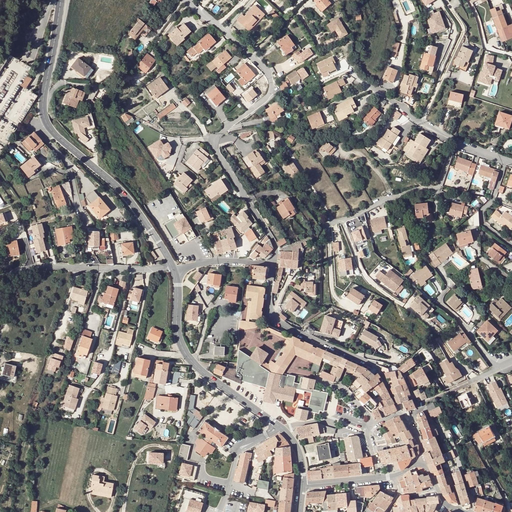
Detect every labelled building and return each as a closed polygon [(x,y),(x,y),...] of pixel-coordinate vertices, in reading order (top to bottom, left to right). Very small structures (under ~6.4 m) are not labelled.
[(328,0),(315,0),(314,1),(317,4),(316,5),(322,12),(331,4),(328,0)] [(243,15),(237,20),(249,32),(265,15),(255,6),(245,17),(243,15)] [(493,17),(502,41),(511,37),(511,32),(509,33),(507,26),(501,10),(496,12),(495,8),(490,10),(493,17)] [(441,26),(444,26),(439,12),(426,16),(432,32),(442,29),(441,26)] [(338,18),(327,25),(332,32),(336,29),(337,29),(338,30),(337,31),(341,38),(348,33),(338,18)] [(140,20),(130,32),(134,35),(141,28),(143,29),(144,30),(141,34),(144,37),(151,29),(140,20)] [(177,28),(168,35),(175,44),(183,37),(183,38),(191,32),(184,24),(178,29),(177,28)] [(134,35),(130,32),(128,34),(135,39),(143,29),(141,28),(134,35)] [(207,46),(208,48),(216,42),(209,34),(199,43),(204,49),(207,46)] [(288,35),(278,42),(285,52),(284,53),(286,56),(294,50),(292,48),(295,46),(288,35)] [(183,37),(175,44),(177,45),(185,39),(183,38),(183,37)] [(332,37),(324,42),(327,46),(335,41),(332,37)] [(199,43),(193,48),(196,51),(197,53),(198,54),(204,49),(199,43)] [(432,46),(427,44),(420,68),(432,72),(434,67),(433,66),(436,55),(435,55),(439,44),(433,44),(432,46)] [(473,51),(463,47),(461,53),(459,52),(458,54),(460,55),(459,57),(457,56),(454,63),(459,65),(463,67),(466,62),(468,63),(473,51)] [(313,54),(309,48),(301,54),(299,51),(293,56),(295,59),(296,58),(298,56),(302,61),(302,62),(313,54)] [(225,50),(212,61),(217,67),(218,68),(216,70),(219,73),(226,67),(223,64),(231,57),(225,50)] [(147,54),(146,56),(149,59),(148,61),(152,64),(156,60),(147,54)] [(495,77),(498,69),(494,68),(491,67),(492,66),(493,57),(485,55),(484,63),(485,63),(482,73),(481,72),(478,81),(485,84),(488,75),(495,77)] [(146,73),(149,69),(152,64),(148,61),(149,59),(146,56),(137,66),(146,73)] [(78,58),(71,66),(81,73),(79,75),(82,78),(84,76),(90,67),(78,58)] [(331,58),(318,64),(322,73),(323,77),(330,74),(337,71),(334,64),(331,58)] [(463,67),(459,65),(458,68),(465,71),(469,63),(468,63),(466,62),(463,67)] [(245,63),(236,71),(242,78),(238,81),(242,86),(255,75),(245,63)] [(310,66),(308,63),(301,68),(302,71),(310,66)] [(93,70),(90,67),(84,76),(87,78),(93,70)] [(384,78),(386,79),(393,82),(398,71),(396,70),(392,68),(390,67),(389,67),(384,78)] [(501,70),(498,69),(495,77),(488,75),(485,84),(489,85),(491,79),(498,81),(501,70)] [(296,71),(287,76),(292,84),(301,79),(296,71)] [(405,75),(400,92),(411,95),(413,86),(412,86),(415,76),(412,75),(410,74),(409,76),(405,75)] [(31,79),(27,76),(21,86),(26,89),(31,79)] [(411,95),(400,92),(399,94),(411,97),(415,87),(417,88),(418,84),(416,83),(418,77),(415,76),(412,86),(413,86),(411,95)] [(147,86),(155,96),(162,91),(163,93),(168,89),(160,77),(147,86)] [(333,94),(333,95),(341,92),(339,86),(346,83),(344,78),(324,88),(328,96),(333,94)] [(288,80),(280,85),(283,90),(288,87),(287,84),(289,82),(288,80)] [(80,96),(82,91),(71,87),(69,92),(68,94),(67,94),(63,103),(73,107),(78,95),(80,96)] [(207,95),(214,103),(219,99),(221,101),(225,98),(216,88),(207,95)] [(248,103),(259,95),(253,88),(243,96),(248,103)] [(85,92),(82,91),(80,96),(78,95),(73,107),(76,108),(79,100),(82,101),(85,92)] [(463,95),(451,92),(449,100),(461,103),(463,95)] [(187,98),(182,102),(186,107),(190,103),(187,98)] [(353,98),(333,107),(339,121),(348,117),(347,115),(354,112),(353,109),(356,107),(353,98)] [(381,98),(377,103),(382,107),(386,102),(381,98)] [(276,115),(280,113),(284,111),(279,102),(266,110),(273,122),(281,117),(280,115),(277,117),(276,115)] [(374,121),(376,119),(381,113),(373,106),(362,118),(371,126),(375,122),(374,121)] [(320,112),(308,117),(312,126),(317,124),(318,126),(325,123),(320,112)] [(511,118),(511,116),(499,112),(495,125),(509,129),(511,118)] [(125,122),(132,117),(125,114),(121,117),(125,122)] [(80,129),(89,128),(86,118),(71,122),(74,135),(76,135),(77,137),(85,143),(87,140),(85,138),(81,135),(80,129)] [(381,137),(377,143),(387,150),(400,131),(393,127),(391,131),(388,129),(382,138),(381,137)] [(89,130),(89,128),(80,129),(81,135),(85,138),(83,131),(89,130)] [(34,132),(22,143),(29,151),(32,148),(41,140),(34,132)] [(424,147),(426,148),(430,140),(419,134),(414,142),(410,148),(407,153),(408,153),(419,160),(424,152),(422,151),(424,147)] [(403,150),(407,153),(410,148),(414,142),(410,139),(403,150)] [(44,143),(41,140),(32,148),(35,151),(44,143)] [(166,150),(171,147),(167,142),(162,145),(160,140),(149,147),(155,155),(161,161),(162,161),(164,160),(163,158),(169,154),(166,150)] [(325,150),(328,153),(333,147),(329,143),(328,144),(326,142),(319,149),(322,152),(325,150)] [(428,150),(426,148),(424,147),(422,151),(424,152),(419,160),(408,153),(406,156),(419,164),(428,150)] [(201,166),(208,158),(207,157),(210,154),(202,148),(199,151),(198,150),(188,162),(198,171),(202,167),(201,166)] [(253,152),(248,155),(255,166),(251,168),(257,177),(265,172),(261,166),(259,164),(264,160),(258,152),(254,154),(253,152)] [(34,156),(20,167),(27,175),(36,168),(40,165),(34,156)] [(471,178),(476,164),(471,163),(472,162),(458,157),(455,167),(461,170),(461,172),(468,174),(467,177),(471,178)] [(209,159),(208,158),(201,166),(202,167),(209,159)] [(293,162),(284,168),(287,173),(288,172),(293,180),(297,177),(296,175),(299,173),(293,162)] [(494,169),(481,165),(478,174),(491,179),(488,188),(493,189),(498,173),(494,171),(494,169)] [(27,175),(28,177),(38,170),(36,168),(27,175)] [(193,181),(190,179),(188,179),(189,177),(184,173),(179,179),(180,180),(179,181),(178,180),(174,185),(182,192),(186,188),(193,181)] [(222,181),(205,192),(211,200),(220,194),(222,195),(229,191),(222,181)] [(66,204),(60,188),(54,191),(51,191),(57,207),(62,205),(66,204)] [(94,190),(85,197),(91,204),(89,206),(99,218),(106,213),(104,212),(107,209),(104,206),(105,204),(94,190)] [(289,212),(294,209),(288,199),(283,202),(283,203),(283,204),(281,205),(277,207),(284,219),(290,215),(289,212)] [(451,202),(449,213),(461,217),(462,212),(466,213),(468,206),(451,202)] [(428,203),(415,204),(416,218),(423,217),(423,215),(429,214),(428,203)] [(209,215),(208,214),(205,208),(196,212),(200,222),(204,221),(206,220),(207,221),(213,219),(211,214),(209,215)] [(499,212),(496,209),(491,216),(494,218),(496,216),(499,218),(498,219),(505,224),(511,229),(511,226),(511,216),(505,211),(502,215),(499,213),(499,212)] [(0,212),(0,223),(9,220),(5,211),(0,212)] [(173,222),(183,216),(181,213),(163,224),(172,239),(180,234),(173,222)] [(183,216),(173,222),(180,234),(183,233),(191,228),(183,216)] [(496,216),(494,218),(504,225),(505,224),(498,219),(499,218),(496,216)] [(249,226),(253,223),(247,217),(244,220),(249,226)] [(387,228),(384,217),(370,220),(371,224),(373,231),(374,231),(381,229),(387,228)] [(42,223),(32,226),(35,240),(44,237),(43,233),(44,232),(42,223)] [(247,228),(242,223),(240,224),(238,226),(237,228),(242,232),(247,228)] [(355,242),(368,237),(363,225),(359,227),(360,229),(352,231),(355,242)] [(71,226),(56,229),(59,245),(66,244),(66,243),(70,242),(69,239),(74,238),(71,226)] [(405,243),(409,242),(405,227),(398,229),(399,236),(398,236),(403,256),(410,254),(408,245),(406,246),(405,243)] [(196,236),(191,228),(183,233),(188,241),(196,236)] [(232,228),(225,230),(231,250),(236,248),(233,237),(235,237),(232,228)] [(251,229),(244,233),(250,242),(256,238),(251,229)] [(117,230),(109,231),(110,241),(111,241),(111,244),(114,243),(114,240),(118,240),(117,230)] [(231,250),(225,230),(221,231),(222,235),(219,236),(224,252),(231,250)] [(459,245),(468,243),(474,241),(471,230),(456,234),(459,245)] [(100,231),(89,231),(89,246),(93,246),(99,246),(104,246),(105,239),(100,239),(100,231)] [(212,235),(215,243),(217,250),(218,253),(224,252),(219,236),(218,233),(212,235)] [(270,251),(273,248),(271,245),(268,236),(263,240),(266,243),(262,248),(271,256),(272,255),(273,254),(270,251)] [(17,241),(6,243),(8,257),(13,256),(13,254),(19,253),(17,241)] [(123,255),(130,254),(134,253),(133,242),(122,244),(122,250),(118,251),(119,257),(120,257),(120,258),(123,258),(123,256),(123,255)] [(284,250),(283,252),(293,252),(299,253),(299,249),(302,248),(306,243),(305,242),(295,245),(284,250)] [(410,254),(403,256),(404,258),(412,255),(409,242),(405,243),(406,246),(408,245),(410,254)] [(255,250),(259,254),(264,258),(266,261),(271,256),(262,248),(260,245),(257,243),(253,249),(255,250)] [(436,256),(433,259),(437,266),(442,262),(441,261),(446,257),(453,252),(446,243),(434,252),(436,256)] [(506,252),(495,243),(492,247),(493,248),(489,255),(497,261),(502,255),(503,256),(506,252)] [(467,256),(476,255),(476,250),(472,250),(472,247),(467,248),(467,256)] [(250,256),(254,259),(259,254),(255,250),(250,256)] [(502,255),(497,261),(500,263),(508,253),(506,252),(503,256),(502,255)] [(281,258),(280,259),(280,267),(278,275),(281,276),(283,267),(292,268),(292,259),(281,258)] [(437,266),(433,259),(429,261),(433,266),(434,268),(437,266)] [(255,265),(255,269),(255,271),(254,273),(254,276),(254,278),(265,280),(267,267),(255,265)] [(413,275),(416,280),(420,285),(425,281),(427,279),(433,275),(432,273),(426,265),(420,270),(413,275)] [(410,268),(403,274),(406,277),(413,271),(410,268)] [(478,268),(468,270),(473,289),(478,288),(478,286),(482,285),(478,268)] [(194,277),(198,281),(203,274),(199,271),(194,277)] [(386,276),(381,282),(396,292),(404,281),(390,271),(386,276)] [(376,277),(381,282),(386,276),(380,272),(376,277)] [(215,285),(220,285),(221,275),(205,273),(203,275),(198,282),(215,285)] [(301,283),(301,286),(301,288),(302,288),(306,289),(306,292),(313,292),(313,284),(313,282),(307,282),(306,283),(301,283)] [(297,283),(294,287),(300,292),(302,288),(301,288),(301,286),(297,283)] [(108,286),(106,294),(105,298),(103,297),(102,302),(114,306),(119,289),(108,286)] [(131,299),(140,301),(143,288),(134,286),(131,299)] [(225,299),(229,300),(229,298),(236,299),(238,287),(227,286),(225,299)] [(265,295),(265,288),(247,286),(246,294),(246,298),(249,298),(249,302),(252,302),(250,317),(250,319),(262,320),(263,318),(263,312),(262,312),(262,308),(263,308),(263,305),(264,298),(263,298),(264,295),(265,295)] [(79,300),(85,302),(88,291),(74,287),(71,298),(79,300)] [(405,287),(398,293),(403,298),(409,291),(405,287)] [(365,296),(353,288),(347,297),(359,305),(365,296)] [(304,298),(291,290),(287,296),(290,299),(286,306),(292,310),(295,306),(296,306),(299,303),(300,303),(304,298)] [(463,302),(464,303),(467,300),(461,294),(458,296),(456,295),(448,302),(455,310),(463,302)] [(413,309),(421,315),(429,305),(417,295),(411,302),(416,306),(413,309)] [(498,317),(509,305),(501,298),(498,301),(496,303),(493,301),(487,307),(494,313),(498,317)] [(383,305),(374,299),(369,308),(377,314),(383,305)] [(252,302),(249,302),(247,322),(240,321),(239,328),(246,330),(258,325),(270,330),(288,338),(285,343),(288,345),(292,338),(270,328),(260,323),(250,322),(250,319),(250,317),(252,302)] [(461,306),(464,303),(463,302),(455,310),(457,312),(462,307),(461,306)] [(199,305),(188,304),(187,320),(197,321),(199,305)] [(433,309),(429,305),(421,315),(425,319),(433,309)] [(511,307),(509,305),(498,317),(501,319),(511,307)] [(332,329),(335,319),(325,316),(320,332),(338,337),(340,331),(332,329)] [(343,322),(335,319),(332,329),(340,331),(343,322)] [(487,321),(477,332),(488,342),(498,332),(487,321)] [(153,327),(148,338),(158,342),(162,332),(153,327)] [(92,332),(82,329),(80,335),(83,336),(76,355),(83,358),(84,355),(86,349),(88,350),(92,339),(90,338),(92,332)] [(126,334),(119,332),(118,334),(116,343),(123,344),(130,346),(133,330),(127,329),(126,334)] [(378,337),(365,330),(360,338),(373,346),(375,349),(382,345),(379,340),(377,339),(378,337)] [(471,342),(465,333),(462,335),(460,333),(447,342),(454,351),(466,342),(468,344),(471,342)] [(68,336),(66,343),(72,345),(74,338),(68,336)] [(280,356),(275,363),(275,364),(283,369),(286,365),(288,367),(289,365),(296,354),(314,363),(310,371),(317,372),(323,357),(325,351),(324,350),(317,347),(317,348),(313,346),(313,345),(311,344),(305,341),(304,342),(300,341),(301,340),(293,336),(292,338),(288,345),(285,349),(283,352),(284,353),(281,356),(280,356)] [(225,347),(215,347),(214,355),(224,356),(225,347)] [(251,358),(259,363),(261,364),(263,361),(268,354),(258,347),(251,358)] [(332,365),(336,355),(328,351),(329,349),(325,348),(324,350),(325,351),(323,357),(330,361),(329,363),(330,364),(332,365)] [(225,368),(222,376),(240,383),(241,381),(266,388),(270,372),(260,366),(261,364),(259,363),(251,358),(239,350),(238,355),(237,369),(225,368)] [(51,358),(48,369),(55,371),(57,367),(59,367),(61,362),(62,362),(64,356),(56,353),(54,358),(51,358)] [(332,365),(337,367),(343,370),(344,367),(348,360),(336,355),(332,365)] [(138,357),(133,376),(145,379),(150,360),(138,357)] [(402,365),(406,371),(415,364),(411,358),(405,362),(402,365)] [(440,362),(443,367),(446,365),(453,377),(446,380),(448,383),(452,381),(451,379),(453,378),(454,380),(460,377),(457,373),(454,368),(453,368),(450,362),(448,358),(440,362)] [(115,359),(113,372),(120,373),(122,360),(115,359)] [(350,370),(353,362),(352,362),(353,360),(351,359),(350,361),(349,361),(348,360),(344,367),(346,368),(347,368),(350,370)] [(89,373),(89,375),(94,376),(93,378),(97,379),(98,373),(95,372),(98,363),(93,361),(93,364),(91,363),(88,373),(89,373)] [(260,366),(270,372),(282,375),(288,367),(286,365),(283,369),(275,364),(275,363),(273,361),(270,365),(269,364),(263,361),(261,364),(260,366)] [(5,362),(2,373),(12,376),(15,365),(5,362)] [(157,364),(156,370),(167,371),(169,363),(163,362),(163,365),(157,364)] [(225,368),(228,362),(222,362),(220,365),(219,364),(211,363),(209,370),(214,374),(215,373),(222,376),(225,368)] [(412,386),(412,387),(415,386),(412,379),(415,377),(416,379),(421,376),(426,374),(425,373),(432,369),(429,363),(422,367),(408,376),(412,386)] [(359,377),(362,374),(367,369),(358,365),(355,372),(350,370),(347,368),(346,371),(359,377)] [(393,384),(394,387),(400,385),(398,379),(403,377),(401,374),(399,370),(391,365),(388,368),(383,366),(382,368),(382,370),(385,373),(390,385),(393,384)] [(446,365),(443,367),(447,375),(444,377),(446,380),(453,377),(446,365)] [(184,372),(193,374),(193,371),(189,367),(183,366),(182,372),(184,372)] [(338,382),(343,370),(337,367),(336,368),(333,367),(330,374),(336,377),(334,380),(338,382)] [(362,374),(366,377),(371,372),(368,370),(370,368),(369,367),(367,369),(362,374)] [(457,373),(460,377),(462,375),(459,368),(455,367),(454,368),(457,373)] [(156,370),(155,375),(154,383),(165,385),(167,371),(156,370)] [(322,371),(320,376),(334,382),(334,380),(336,377),(330,374),(327,373),(322,371)] [(282,375),(270,372),(266,388),(264,395),(275,398),(283,400),(293,402),(296,389),(312,392),(308,407),(298,405),(295,418),(306,421),(308,414),(309,415),(310,411),(319,413),(320,410),(321,404),(325,405),(328,392),(313,389),(315,380),(301,377),(299,384),(294,382),(295,376),(287,374),(287,376),(282,375)] [(379,378),(381,377),(378,373),(375,375),(369,380),(374,386),(374,387),(381,381),(379,378)] [(359,377),(352,383),(356,387),(356,386),(358,387),(361,384),(362,386),(369,380),(366,377),(362,374),(359,377)] [(429,380),(426,374),(421,376),(424,383),(427,382),(429,380)] [(424,383),(421,376),(416,379),(419,386),(424,383)] [(375,388),(377,391),(385,385),(382,380),(382,379),(381,377),(379,378),(381,381),(374,387),(375,388)] [(374,386),(369,380),(362,386),(361,386),(364,390),(355,397),(358,399),(359,398),(366,392),(374,386)] [(495,383),(495,382),(487,385),(490,392),(489,392),(492,399),(494,402),(495,402),(498,407),(506,404),(507,403),(501,391),(499,388),(501,387),(498,383),(496,384),(495,383)] [(74,414),(82,389),(71,385),(64,406),(69,408),(68,411),(74,414)] [(388,391),(385,385),(377,391),(382,397),(384,400),(385,400),(391,398),(388,391)] [(393,393),(393,394),(400,391),(404,390),(402,385),(400,385),(394,387),(391,388),(393,393)] [(374,386),(366,392),(368,394),(375,388),(374,387),(374,386)] [(105,398),(102,397),(101,401),(104,402),(103,407),(114,410),(117,396),(116,396),(117,389),(108,387),(105,398)] [(145,396),(152,398),(153,398),(155,388),(154,388),(148,387),(145,396)] [(402,397),(400,391),(393,394),(398,404),(403,402),(408,400),(409,400),(408,400),(409,400),(408,397),(408,395),(402,397)] [(418,394),(415,395),(418,402),(420,401),(426,398),(424,391),(420,393),(418,394)] [(366,392),(359,398),(364,404),(372,398),(368,394),(366,392)] [(190,417),(186,423),(193,428),(203,415),(193,408),(195,396),(195,395),(189,394),(186,408),(189,410),(186,414),(190,417)] [(275,398),(264,395),(263,401),(274,404),(275,398)] [(178,398),(172,397),(168,397),(158,396),(156,408),(176,410),(178,398)] [(372,398),(364,404),(371,410),(376,406),(377,409),(378,408),(382,406),(380,402),(377,404),(372,398)] [(392,400),(391,398),(385,400),(392,413),(397,410),(392,400)] [(392,413),(385,400),(384,400),(380,402),(382,406),(386,415),(392,413)] [(408,400),(403,402),(406,411),(411,409),(408,400)] [(429,411),(436,408),(433,402),(426,405),(427,406),(428,411),(429,411)] [(495,402),(494,402),(499,412),(509,407),(507,403),(506,404),(498,407),(495,402)] [(386,415),(382,406),(378,408),(382,417),(386,415)] [(432,418),(442,414),(439,407),(436,408),(429,411),(432,418)] [(377,409),(373,411),(377,420),(382,417),(378,408),(377,409)] [(145,414),(135,429),(141,433),(147,426),(151,429),(156,422),(145,414)] [(428,423),(425,415),(419,418),(418,418),(421,428),(422,429),(429,426),(428,423)] [(392,443),(396,443),(394,438),(393,436),(399,434),(399,433),(395,422),(393,418),(386,422),(390,431),(393,436),(390,437),(392,443)] [(403,422),(402,420),(395,422),(399,433),(407,431),(403,422)] [(213,441),(216,443),(222,447),(228,438),(204,421),(198,430),(204,435),(207,437),(204,441),(201,439),(199,438),(195,443),(198,445),(195,450),(204,457),(208,451),(211,454),(214,448),(212,447),(210,445),(213,441)] [(311,424),(313,435),(320,434),(325,433),(332,433),(335,433),(336,429),(317,423),(311,424)] [(311,424),(297,427),(299,438),(308,436),(313,435),(311,424)] [(431,430),(429,426),(422,429),(425,439),(434,436),(438,435),(436,429),(434,429),(431,430)] [(488,427),(473,435),(477,442),(482,439),(483,441),(490,437),(492,442),(496,440),(488,427)] [(402,440),(400,441),(399,442),(400,444),(401,445),(405,444),(404,441),(406,441),(412,439),(413,439),(408,430),(407,431),(399,433),(399,434),(402,440)] [(385,439),(387,445),(392,443),(390,437),(393,436),(390,431),(387,432),(384,434),(383,434),(384,436),(385,439)] [(276,448),(290,446),(288,444),(287,441),(284,438),(282,436),(279,434),(275,436),(264,443),(265,444),(268,451),(264,453),(267,458),(276,453),(276,448)] [(442,444),(438,435),(434,436),(442,455),(442,454),(446,453),(444,448),(442,449),(441,445),(442,444)] [(352,437),(344,439),(346,444),(349,460),(357,459),(360,458),(363,457),(362,453),(358,436),(352,437)] [(428,451),(432,459),(442,455),(434,436),(425,439),(422,440),(423,444),(424,447),(426,447),(427,451),(428,451)] [(483,441),(484,444),(483,444),(484,446),(492,442),(490,437),(483,441)] [(414,446),(412,440),(412,439),(406,441),(406,443),(407,445),(408,448),(413,448),(415,448),(414,446)] [(182,444),(178,458),(187,461),(190,446),(182,444)] [(263,460),(267,458),(264,453),(268,451),(265,444),(255,450),(252,463),(257,466),(263,463),(264,462),(263,460)] [(326,445),(318,447),(320,462),(336,459),(335,452),(331,452),(329,444),(326,445)] [(411,457),(412,459),(416,456),(413,448),(408,448),(407,445),(402,447),(388,449),(392,462),(393,462),(398,461),(411,457)] [(276,448),(276,453),(275,457),(291,456),(290,446),(276,448)] [(382,464),(388,463),(384,450),(379,451),(381,460),(382,464)] [(447,452),(447,453),(450,459),(455,457),(452,450),(451,451),(450,451),(447,452)] [(433,461),(432,459),(428,451),(427,451),(423,453),(428,464),(433,461)] [(163,453),(149,452),(149,462),(162,463),(163,453)] [(252,453),(247,452),(246,452),(241,454),(240,461),(238,468),(236,468),(236,471),(237,471),(238,471),(238,472),(235,472),(235,474),(237,475),(236,476),(235,476),(234,480),(244,483),(247,474),(249,460),(251,460),(252,453)] [(445,461),(442,454),(442,455),(432,459),(433,461),(428,464),(431,472),(432,471),(433,471),(434,471),(437,470),(435,466),(440,464),(445,461)] [(291,456),(275,457),(274,473),(292,472),(291,456)] [(408,464),(412,459),(411,457),(398,461),(393,462),(395,470),(400,468),(401,470),(404,468),(408,464)] [(358,463),(353,464),(355,475),(362,474),(361,467),(360,462),(360,459),(360,458),(357,459),(358,463)] [(368,466),(366,458),(360,459),(360,462),(361,467),(366,466),(368,466)] [(333,466),(335,477),(350,475),(348,464),(348,461),(345,461),(345,464),(341,465),(340,462),(333,463),(333,466)] [(183,464),(180,475),(190,478),(193,467),(183,464)] [(437,476),(444,474),(440,464),(435,466),(437,470),(434,471),(435,475),(436,475),(437,476)] [(335,477),(333,466),(326,466),(327,468),(328,477),(335,477)] [(322,478),(321,470),(308,471),(308,479),(322,478)] [(415,485),(411,473),(410,471),(410,470),(405,473),(404,475),(407,486),(415,485)] [(478,470),(470,473),(474,486),(476,485),(478,484),(476,476),(479,475),(478,470)] [(420,483),(418,476),(416,471),(411,473),(415,485),(420,483)] [(452,473),(456,485),(463,482),(460,471),(452,473)] [(282,488),(293,489),(294,473),(284,475),(284,477),(284,481),(281,481),(279,488),(282,488)] [(474,486),(470,473),(465,475),(469,487),(474,486)] [(440,486),(441,488),(449,485),(450,487),(453,486),(450,477),(445,479),(444,474),(437,476),(440,486)] [(92,491),(111,495),(113,484),(104,482),(104,477),(93,475),(92,484),(93,484),(92,490),(92,491)] [(407,486),(404,475),(399,477),(402,487),(407,486)] [(423,475),(418,476),(420,483),(431,480),(429,475),(424,476),(423,475)] [(259,479),(258,487),(269,488),(270,480),(259,479)] [(433,485),(431,480),(420,483),(422,489),(422,488),(433,485)] [(466,492),(463,482),(456,485),(455,485),(458,491),(462,504),(469,502),(466,492)] [(420,483),(415,485),(416,491),(417,491),(417,492),(418,492),(423,491),(422,488),(422,489),(420,483)] [(373,496),(372,485),(364,486),(365,496),(366,497),(366,498),(368,498),(368,496),(373,496)] [(379,485),(372,485),(373,496),(379,489),(380,488),(379,485)] [(451,492),(450,487),(449,485),(441,488),(443,496),(452,493),(451,492)] [(365,496),(364,486),(355,487),(355,494),(360,493),(360,495),(365,496)] [(481,486),(470,490),(471,494),(483,495),(481,486)] [(200,511),(205,494),(183,488),(180,499),(181,499),(177,511),(176,511),(175,511),(200,511)] [(276,500),(291,502),(293,489),(282,488),(281,491),(279,491),(276,500)] [(336,494),(338,509),(338,511),(347,510),(347,501),(351,500),(350,496),(350,494),(350,493),(346,493),(346,490),(340,490),(340,494),(336,494)] [(320,503),(317,491),(307,492),(307,499),(306,503),(309,503),(313,503),(320,503)] [(320,503),(323,502),(325,495),(326,491),(317,491),(320,503)] [(381,491),(373,503),(378,506),(385,510),(388,505),(393,498),(381,491)] [(457,503),(454,491),(451,492),(452,493),(443,496),(450,504),(457,503)] [(337,511),(337,509),(338,509),(336,494),(325,495),(323,502),(324,505),(324,510),(321,511),(320,511),(325,511),(326,510),(329,510),(328,511),(337,511)] [(406,511),(402,501),(402,495),(394,505),(398,507),(399,511),(406,511)] [(427,496),(427,498),(428,504),(437,503),(439,503),(438,496),(427,496)] [(246,511),(248,503),(229,497),(227,503),(224,511),(246,511)] [(420,499),(415,499),(416,505),(417,511),(416,511),(423,511),(424,510),(425,510),(428,504),(427,498),(420,499)] [(477,511),(481,511),(485,500),(477,498),(474,511),(477,511)] [(274,508),(276,501),(266,499),(265,505),(265,506),(274,508)] [(278,511),(290,511),(291,502),(276,500),(276,501),(274,508),(273,510),(276,511),(277,503),(280,503),(278,511)] [(347,501),(347,510),(347,511),(359,511),(362,511),(363,507),(363,505),(356,505),(356,500),(351,500),(347,501)] [(410,500),(402,501),(406,511),(412,511),(411,506),(410,500)] [(485,500),(481,511),(492,511),(493,509),(495,503),(485,500)] [(369,509),(367,507),(365,510),(368,511),(374,511),(378,506),(373,503),(371,501),(369,504),(370,506),(369,509)] [(504,511),(506,510),(504,506),(503,506),(499,505),(500,502),(496,501),(495,503),(493,509),(497,510),(501,511),(504,511)] [(265,505),(248,502),(248,503),(247,509),(257,511),(256,511),(264,511),(265,506),(265,505)] [(435,508),(437,503),(428,504),(425,510),(426,511),(427,511),(432,511),(435,509),(435,508)]
